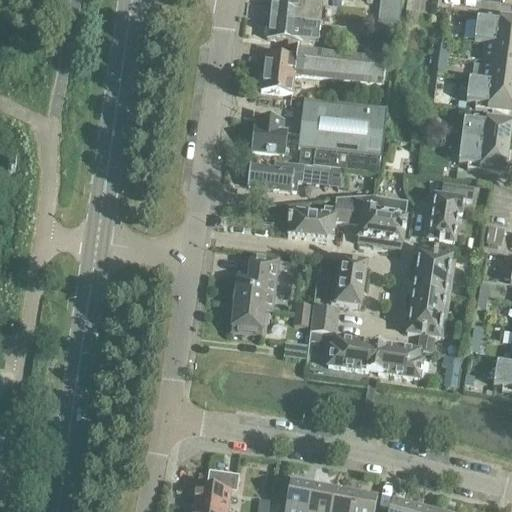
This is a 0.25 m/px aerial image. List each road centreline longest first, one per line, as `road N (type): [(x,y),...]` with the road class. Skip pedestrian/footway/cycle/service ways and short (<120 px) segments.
road 1 (residential): [(511,494),(346,452),(167,420)]
road 2 (residential): [(44,237),(1,511)]
road 3 (secondary): [(56,511),(95,245)]
road 4 (residential): [(196,238),(395,268),(387,335)]
road 5 (secondary): [(95,245),(131,0)]
road 6 (residential): [(196,238),(226,0)]
road 7 (unclassified): [(0,104),(52,128),(44,237)]
road 8 (residential): [(167,420),(193,256)]
